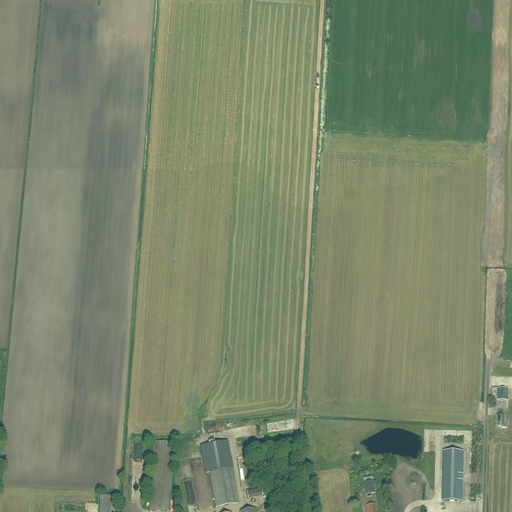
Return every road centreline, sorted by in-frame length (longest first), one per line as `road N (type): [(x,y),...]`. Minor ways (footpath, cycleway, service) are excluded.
road 1 (track): [(232,453),(296,436),(322,0)]
road 2 (track): [(488,359),(499,0)]
